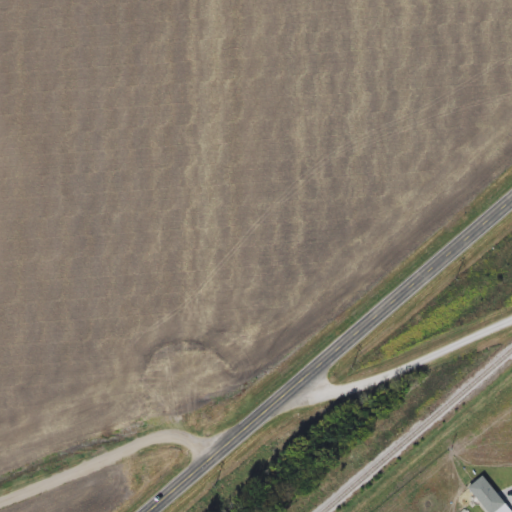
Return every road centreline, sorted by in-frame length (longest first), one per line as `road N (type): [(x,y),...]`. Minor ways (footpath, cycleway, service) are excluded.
road 1 (primary): [(149,511),(511,200)]
road 2 (residential): [(290,392),(307,399),(511,319)]
road 3 (residential): [(208,461),(185,438),(154,441),(0,497)]
